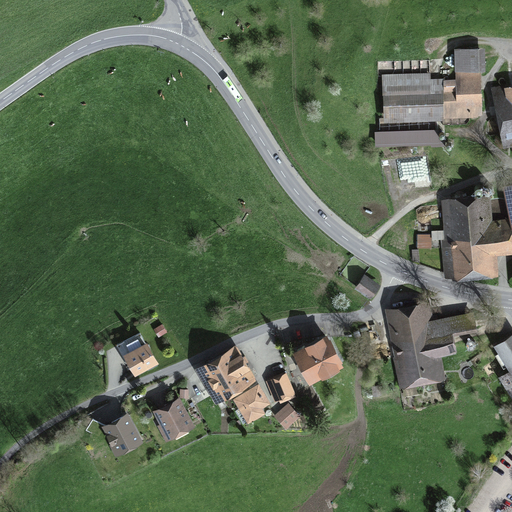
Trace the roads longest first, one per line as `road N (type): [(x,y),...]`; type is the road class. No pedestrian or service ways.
road 1 (residential): [(82,406),(273,324),(367,311),(397,269)]
road 2 (secondary): [(177,43),(218,74),(310,208),(361,250)]
road 3 (secondary): [(177,43),(136,34),(103,39),(0,101)]
road 4 (residential): [(511,171),(415,203),(361,250)]
